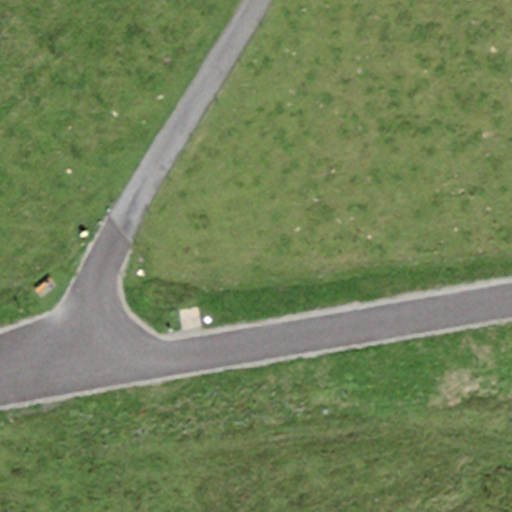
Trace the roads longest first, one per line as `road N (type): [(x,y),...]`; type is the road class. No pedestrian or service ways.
road 1 (unclassified): [(0,397),(511,298)]
road 2 (track): [(57,384),(258,0)]
